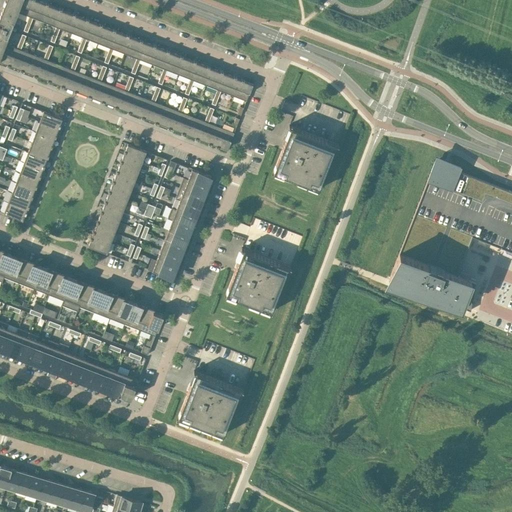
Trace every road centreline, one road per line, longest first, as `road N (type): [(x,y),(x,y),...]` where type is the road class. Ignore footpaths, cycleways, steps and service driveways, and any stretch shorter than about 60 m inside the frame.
road 1 (residential): [(0,75),(240,168)]
road 2 (tertiary): [(287,47),(326,64),(386,111),(511,161)]
road 3 (tertiary): [(511,150),(475,135),(419,90),(291,40)]
road 4 (residential): [(67,0),(273,79)]
road 5 (residential): [(0,229),(188,302)]
road 6 (residential): [(162,511),(168,492),(0,441)]
road 7 (residential): [(0,366),(140,421)]
road 8 (residential): [(240,168),(188,302)]
road 9 (tertiary): [(163,0),(287,47)]
road 10 (residential): [(188,302),(140,421)]
